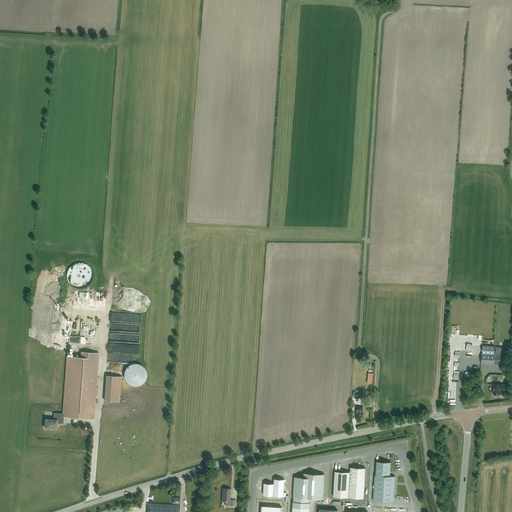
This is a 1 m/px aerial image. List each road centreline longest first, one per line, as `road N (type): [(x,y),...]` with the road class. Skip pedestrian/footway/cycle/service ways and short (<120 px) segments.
road 1 (tertiary): [(61,511),(242,457),(467,413)]
road 2 (unclassified): [(418,511),(403,451),(392,446),(260,472),(251,511)]
